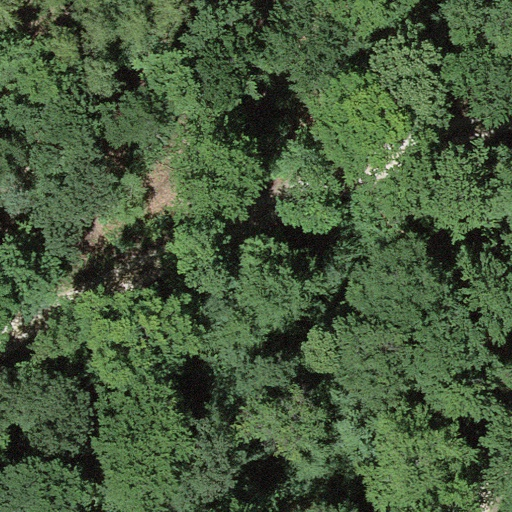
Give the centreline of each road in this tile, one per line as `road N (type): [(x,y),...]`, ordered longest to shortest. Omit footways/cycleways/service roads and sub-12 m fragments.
road 1 (track): [(0,346),(351,163),(511,104)]
road 2 (track): [(511,400),(467,511)]
